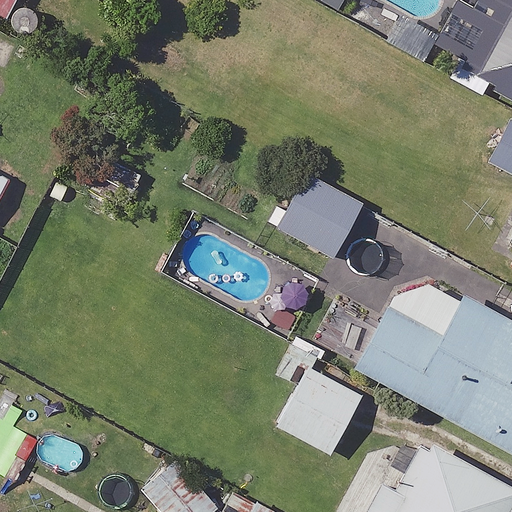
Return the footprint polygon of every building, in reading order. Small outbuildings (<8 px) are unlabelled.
[(18,0),(0,0),(0,10),(10,16),(18,0)] [(490,95),(495,85),(511,93),(511,0),(490,0),(453,76),(490,95)] [(511,117),(489,160),(511,171),(511,117)] [(360,202),(301,170),(273,223),(332,255),(360,202)] [(0,192),(9,176),(0,171),(0,192)] [(511,237),(501,259),(511,264),(511,237)] [(432,276),(399,280),(354,363),(511,449),(511,318),(464,293),(432,276)] [(362,391),(307,363),(276,423),(331,452),(362,391)] [(511,511),(511,485),(421,437),(395,486),(381,479),(363,511),(511,511)] [(209,511),(216,507),(190,476),(156,503),(163,511),(209,511)] [(278,511),(254,497),(245,511),(228,511),(225,510),(223,511),(278,511)]
